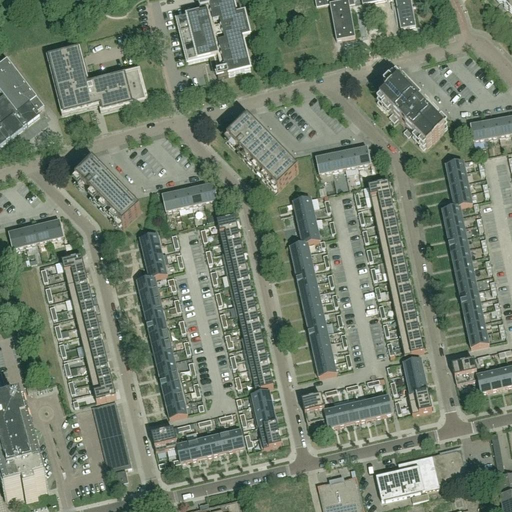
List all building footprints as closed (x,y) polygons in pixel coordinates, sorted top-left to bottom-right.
[(199,17),(178,22),(188,66),(209,61),(214,60),(216,66),(220,81),(251,73),(243,41),(251,39),(245,17),(238,19),(232,0),(221,0),(209,3),(209,1),(198,3),(200,11),(202,10),(203,13),(203,16),(199,17)] [(355,2),(362,1),(363,6),(396,1),(397,7),(397,11),(397,12),(398,12),(401,32),(403,32),(406,31),(416,29),(413,9),(412,4),(411,0),(321,0),(315,1),(317,9),(325,8),(330,7),(337,44),(355,40),(350,8),(355,7),(354,2),(355,2)] [(511,0),(495,0),(501,5),(503,7),(505,9),(511,16),(511,0)] [(50,59),(64,117),(93,109),(93,107),(96,106),(101,105),(103,114),(147,103),(139,74),(96,85),(96,88),(92,89),(88,90),(81,60),(79,52),(50,59)] [(127,70),(123,60),(112,65),(117,75),(127,70)] [(0,151),(7,145),(7,144),(11,142),(24,132),(23,132),(27,128),(28,129),(41,119),(38,116),(44,111),(45,112),(45,111),(8,63),(9,63),(8,63),(0,69),(0,68),(0,151)] [(398,86),(389,95),(380,103),(380,104),(385,108),(394,117),(395,119),(391,123),(395,127),(399,123),(403,127),(405,129),(401,133),(405,137),(409,133),(413,137),(427,152),(440,138),(445,134),(430,118),(410,98),(398,86)] [(241,87),(233,89),(236,100),(244,98),(241,87)] [(511,139),(509,121),(504,122),(499,123),(496,124),(499,141),(511,139)] [(228,142),(278,194),(299,174),(289,164),(275,150),(264,138),(260,134),(253,127),(252,125),(250,124),(248,122),(228,142)] [(499,141),(496,124),(492,125),(486,125),(483,126),(486,143),(499,141)] [(486,143),(483,126),(479,127),(474,128),(471,128),(470,128),(473,146),(474,146),(474,145),(486,143)] [(371,169),(367,150),(367,151),(362,152),(357,153),(354,154),(358,171),(370,168),(370,169),(371,169)] [(358,171),(354,154),(350,155),(344,156),(342,156),(345,173),(358,171)] [(345,173),(342,156),(337,157),(332,158),(329,159),(332,176),(345,173)] [(332,176),(329,159),(324,160),(319,161),(316,161),(319,175),(319,179),(320,179),(320,178),(332,176)] [(448,180),(466,176),(464,165),(446,169),(447,175),(448,180)] [(113,221),(124,232),(141,215),(136,210),(134,213),(107,185),(110,183),(107,180),(104,177),(102,180),(99,177),(101,174),(94,167),(76,183),(77,184),(82,189),(87,194),(92,200),(98,205),(102,210),(103,210),(108,216),(113,221)] [(466,176),(448,180),(449,186),(450,190),(468,186),(466,176)] [(371,199),(390,195),(388,185),(369,190),(371,199)] [(468,186),(450,190),(452,201),(470,197),(468,186)] [(217,205),(213,187),(213,188),(209,189),(204,190),(200,191),(204,208),(205,208),(207,214),(219,212),(217,205)] [(204,208),(200,191),(196,192),(191,193),(188,193),(192,211),(192,210),(204,208)] [(192,211),(188,193),(183,194),(178,196),(175,196),(179,213),(185,212),(192,211)] [(392,204),(390,195),(371,199),(371,200),(373,209),(392,204)] [(179,213),(175,196),(171,197),(166,198),(163,199),(163,198),(162,199),(166,217),(167,217),(167,216),(179,213)] [(470,197),(452,201),(453,203),(455,211),(473,207),(470,197)] [(314,213),(311,202),(293,206),(296,217),(314,213)] [(394,214),(392,204),(373,209),(375,218),(394,214)] [(444,224),(462,221),(460,211),(473,208),(473,207),(455,211),(442,214),(443,220),(444,224)] [(298,228),(316,224),(314,213),(296,217),(298,228)] [(396,223),(394,214),(375,218),(377,227),(396,223)] [(222,224),(220,218),(207,221),(209,227),(218,225),(222,224)] [(236,221),(222,224),(218,225),(220,236),(238,232),(236,221)] [(462,221),(444,224),(445,229),(447,235),(465,231),(462,221)] [(398,233),(396,223),(377,227),(379,237),(398,233)] [(64,242),(60,224),(59,224),(55,225),(51,226),(47,227),(51,244),(64,241),(64,242)] [(300,238),(318,234),(316,224),(298,228),(300,238)] [(51,244),(47,227),(43,228),(38,230),(35,230),(39,247),(51,244)] [(39,247),(35,230),(30,231),(25,233),(22,233),(26,250),(39,247)] [(465,231),(447,235),(449,246),(467,242),(465,231)] [(240,242),(238,232),(220,236),(222,246),(240,242)] [(26,250),(22,233),(17,235),(13,236),(9,236),(13,254),(14,254),(14,253),(26,250)] [(400,242),(398,233),(379,237),(381,246),(400,242)] [(300,238),(302,248),(308,247),(308,248),(320,245),(321,245),(321,244),(318,234),(300,238)] [(140,242),(143,253),(161,248),(161,249),(163,248),(161,238),(140,242)] [(243,253),(240,242),(222,246),(225,256),(225,257),(243,253)] [(402,252),(400,242),(381,246),(383,256),(402,252)] [(467,242),(449,246),(450,251),(451,256),(469,252),(467,242)] [(308,247),(302,248),(290,251),(292,261),(310,257),(308,248),(308,247)] [(163,258),(161,249),(161,248),(143,253),(145,263),(163,258)] [(404,261),(402,252),(383,256),(385,265),(404,261)] [(469,252),(451,256),(452,261),(453,265),(453,267),(471,263),(469,252)] [(245,263),(243,253),(225,257),(225,256),(222,257),(225,268),(245,263)] [(294,271),(313,267),(310,257),(292,261),(294,271)] [(165,268),(163,258),(145,263),(147,273),(165,268)] [(84,269),(82,260),(62,265),(64,274),(84,269)] [(406,270),(404,261),(385,265),(387,275),(406,270)] [(248,274),(245,263),(225,268),(227,278),(248,274)] [(471,263),(453,267),(454,271),(455,277),(474,274),(471,263)] [(297,281),(315,277),(313,267),(294,271),(297,281)] [(168,279),(165,268),(147,273),(148,277),(150,282),(150,283),(155,281),(155,282),(168,279)] [(66,284),(87,279),(84,269),(64,274),(66,284)] [(408,280),(406,270),(387,275),(387,278),(389,284),(408,280)] [(250,284),(248,274),(227,278),(230,289),(250,284)] [(474,274),(455,277),(456,278),(457,285),(458,288),(476,284),(474,274)] [(299,291),(317,287),(315,277),(297,281),(299,291)] [(89,288),(87,279),(66,284),(69,293),(89,288)] [(410,289),(408,280),(389,284),(391,294),(410,289)] [(158,292),(155,282),(155,281),(150,283),(150,282),(137,285),(140,296),(158,292)] [(252,295),(250,284),(230,289),(232,299),(252,295)] [(476,284),(458,288),(459,294),(460,298),(478,295),(476,284)] [(301,301),(319,297),(317,287),(299,291),(301,301)] [(91,297),(89,288),(69,293),(71,302),(91,297)] [(412,299),(410,289),(391,294),(393,303),(412,299)] [(160,302),(158,292),(140,296),(142,306),(160,302)] [(255,305),(252,295),(232,299),(234,310),(255,305)] [(478,295),(460,298),(462,309),(480,305),(478,295)] [(94,307),(91,297),(71,302),(73,312),(94,307)] [(303,311),(322,307),(319,297),(301,301),(303,311)] [(414,308),(412,299),(393,303),(395,312),(414,308)] [(163,312),(160,302),(142,306),(145,317),(163,313),(163,312)] [(257,316),(255,305),(234,310),(237,321),(239,320),(257,316)] [(480,305),(462,309),(463,314),(464,320),(482,316),(480,305)] [(96,316),(94,307),(73,312),(76,321),(96,316)] [(306,321),(324,317),(322,307),(303,311),(306,321)] [(416,318),(414,308),(395,312),(397,322),(416,318)] [(165,312),(163,312),(163,313),(145,317),(147,327),(165,323),(165,324),(168,323),(165,312)] [(98,325),(96,316),(76,321),(78,330),(98,325)] [(259,326),(257,316),(239,320),(241,331),(259,326)] [(482,316),(464,320),(467,330),(485,326),(482,316)] [(308,331),(326,327),(324,317),(306,321),(308,331)] [(418,327),(416,318),(397,322),(399,331),(418,327)] [(168,333),(165,324),(165,323),(147,327),(150,338),(168,334),(168,333)] [(100,335),(98,325),(78,330),(80,340),(100,335)] [(262,337),(259,326),(241,331),(244,341),(262,337)] [(469,341),(487,337),(485,326),(467,330),(467,332),(467,335),(468,339),(469,341)] [(310,341),(328,337),(326,327),(308,331),(310,341)] [(420,337),(418,327),(399,331),(401,341),(420,337)] [(170,333),(168,333),(168,334),(150,338),(152,348),(170,344),(170,345),(173,344),(170,333)] [(103,344),(100,335),(80,340),(83,349),(103,344)] [(264,348),(262,337),(244,341),(241,341),(244,352),(264,348)] [(312,351),(330,347),(328,337),(310,341),(312,351)] [(422,346),(420,337),(401,341),(403,350),(422,346)] [(487,337),(469,341),(470,345),(471,352),(489,348),(489,347),(487,337)] [(85,358),(105,353),(103,344),(83,349),(85,358)] [(173,355),(170,345),(170,344),(152,348),(155,359),(173,355)] [(403,350),(405,360),(424,355),(422,346),(403,350)] [(315,361),(333,357),(330,347),(312,351),(315,361)] [(267,358),(264,348),(244,352),(246,363),(267,358)] [(107,363),(105,353),(85,358),(87,368),(107,363)] [(175,365),(173,355),(155,359),(157,369),(175,365)] [(317,371),(335,367),(333,357),(315,361),(317,371)] [(269,369),(267,358),(246,363),(249,373),(269,369)] [(90,377),(110,372),(107,363),(87,368),(90,377)] [(405,377),(424,373),(421,363),(403,367),(405,377)] [(478,379),(474,363),(463,366),(468,386),(478,384),(478,383),(477,379),(478,379)] [(178,375),(175,365),(157,369),(160,380),(178,376),(178,375)] [(457,388),(468,386),(463,366),(452,368),(457,388)] [(317,371),(319,381),(337,377),(335,367),(317,371)] [(271,379),(269,369),(249,373),(251,384),(253,384),(253,383),(271,379)] [(511,385),(509,371),(498,374),(502,392),(511,389),(511,385)] [(112,381),(110,372),(90,377),(92,386),(112,381)] [(408,387),(426,383),(424,373),(405,377),(408,387)] [(498,374),(488,376),(492,394),(502,392),(498,374)] [(180,375),(178,375),(178,376),(160,380),(162,391),(183,386),(180,375)] [(478,384),(481,397),(492,394),(488,376),(478,379),(477,379),(478,383),(478,384)] [(274,390),(271,379),(253,383),(253,384),(256,394),(274,390)] [(28,427),(26,420),(28,420),(28,419),(25,420),(23,412),(10,416),(10,415),(6,403),(0,380),(0,491),(4,506),(7,505),(8,505),(26,500),(27,505),(39,502),(38,497),(49,494),(48,493),(46,494),(41,476),(36,457),(34,450),(32,443),(32,442),(33,442),(29,427),(28,427)] [(114,391),(112,381),(92,386),(94,396),(114,391)] [(410,397),(428,394),(426,383),(408,387),(408,388),(410,397)] [(185,396),(183,386),(162,391),(165,401),(185,396)] [(117,401),(114,391),(94,396),(97,406),(117,401)] [(408,399),(410,408),(430,404),(428,394),(410,397),(410,398),(408,399)] [(272,406),(270,395),(249,399),(252,410),(272,406)] [(188,407),(185,396),(165,401),(167,412),(185,407),(185,408),(188,407)] [(325,414),(322,399),(302,403),(307,427),(327,423),(325,414)] [(382,420),(393,418),(388,400),(378,402),(382,420)] [(367,404),(371,423),(382,420),(378,402),(367,404)] [(357,407),(361,425),(371,423),(367,404),(357,407)] [(412,416),(412,418),(432,414),(430,404),(410,408),(412,416)] [(118,411),(116,405),(104,408),(106,414),(118,411)] [(275,416),(272,406),(252,410),(254,421),(275,416)] [(188,418),(185,408),(185,407),(167,412),(170,422),(188,418)] [(346,409),(350,427),(361,425),(357,407),(346,409)] [(106,414),(104,408),(102,409),(92,411),(94,417),(106,414)] [(335,412),(340,430),(350,427),(346,409),(335,412)] [(119,417),(118,411),(106,414),(107,420),(119,417)] [(329,432),(340,430),(335,412),(325,414),(327,423),(328,430),(329,432)] [(107,420),(106,414),(94,417),(95,423),(107,420)] [(277,427),(275,416),(254,421),(257,432),(259,431),(277,427)] [(121,423),(119,417),(107,420),(109,426),(121,423)] [(109,426),(107,420),(95,423),(97,429),(109,426)] [(122,429),(121,423),(109,426),(110,432),(122,429)] [(98,435),(110,432),(109,426),(97,429),(98,435)] [(279,437),(277,427),(259,431),(261,441),(261,442),(279,437)] [(123,435),(122,429),(110,432),(111,438),(123,435)] [(245,452),(240,431),(229,434),(229,436),(230,436),(234,454),(245,452)] [(111,438),(110,432),(98,435),(100,441),(111,438)] [(163,435),(167,453),(177,451),(178,451),(177,446),(174,433),(163,435)] [(125,441),(123,435),(111,438),(113,444),(125,441)] [(152,438),(156,456),(167,453),(163,435),(152,438)] [(230,436),(229,436),(219,439),(224,457),(234,454),(230,436)] [(282,449),(279,437),(261,442),(261,441),(259,441),(262,453),(282,449)] [(113,444),(111,438),(100,441),(101,447),(113,444)] [(224,457),(219,439),(209,441),(213,459),(224,457)] [(126,447),(125,441),(113,444),(114,450),(126,447)] [(198,444),(199,443),(198,441),(187,444),(192,464),(203,462),(198,444)] [(213,459),(209,441),(199,443),(198,444),(203,462),(213,459)] [(114,450),(113,444),(101,447),(102,453),(114,450)] [(192,464),(187,444),(177,446),(178,451),(177,451),(180,462),(181,466),(181,467),(192,464)] [(128,453),(126,447),(114,450),(116,456),(128,453)] [(116,456),(114,450),(102,453),(104,459),(116,456)] [(129,459),(128,453),(116,456),(117,462),(129,459)] [(468,479),(465,468),(464,468),(462,459),(462,457),(460,455),(459,454),(457,454),(455,454),(448,456),(447,454),(442,455),(442,457),(398,467),(400,475),(399,475),(380,479),(378,480),(376,480),(382,505),(384,504),(386,504),(421,496),(422,495),(423,496),(440,492),(440,491),(440,490),(468,484),(467,479),(468,479)] [(117,462),(116,456),(104,459),(105,465),(117,462)] [(131,465),(129,459),(117,462),(119,468),(131,465)] [(119,468),(117,462),(105,465),(107,470),(119,468)] [(132,471),(131,465),(119,468),(120,474),(126,472),(132,471)] [(120,474),(119,468),(107,470),(108,476),(120,474)] [(511,511),(511,477),(504,479),(504,476),(504,473),(498,473),(498,476),(499,483),(502,498),(500,498),(502,511),(511,511)] [(129,487),(127,478),(127,477),(127,476),(126,474),(118,476),(116,477),(119,489),(123,488),(125,488),(129,487)] [(363,511),(357,481),(318,490),(322,511),(363,511)] [(279,511),(296,511),(291,495),(276,500),(279,511)] [(420,498),(412,500),(413,506),(421,504),(429,502),(428,496),(420,498)]
